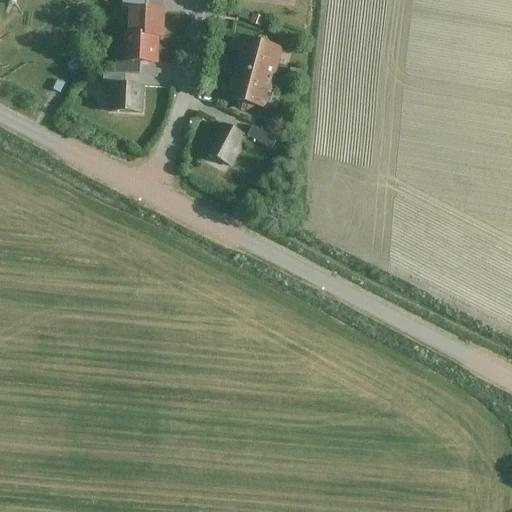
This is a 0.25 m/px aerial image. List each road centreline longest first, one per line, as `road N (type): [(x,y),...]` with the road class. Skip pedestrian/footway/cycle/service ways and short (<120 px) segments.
road 1 (unclassified): [(511,384),(154,187)]
road 2 (unclassified): [(200,0),(191,77),(154,187)]
road 3 (unclassified): [(154,187),(0,109)]
